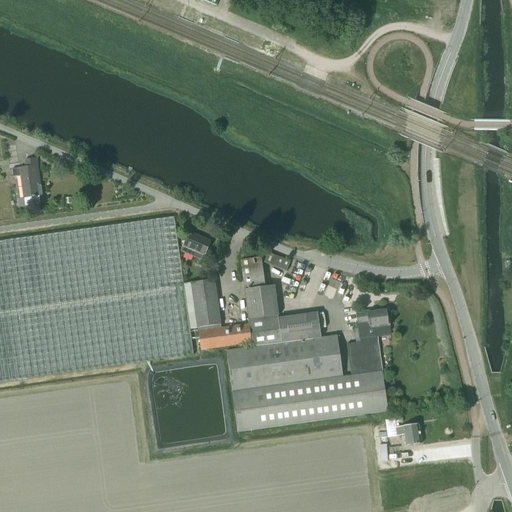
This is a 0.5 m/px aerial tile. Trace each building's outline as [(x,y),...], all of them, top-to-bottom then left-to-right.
[(24,199),(42,196),(36,159),(25,160),(26,167),(12,169),(13,177),(20,176),(24,199)] [(0,382),(193,355),(190,329),(183,284),(174,217),(0,241),(0,382)] [(204,256),(211,241),(189,232),(182,247),(204,256)] [(290,261),(289,261),(268,252),(264,263),(286,272),(290,261)] [(244,290),(265,287),(261,257),(240,260),(244,290)] [(183,284),(190,329),(197,328),(221,325),(214,280),(190,283),(183,284)] [(252,348),(321,338),(317,313),(278,318),(278,316),(274,286),(265,287),(244,290),(249,320),(248,320),(248,325),(251,343),(251,348),(252,348)] [(347,344),(351,376),(382,372),(378,337),(391,335),(389,324),(387,324),(386,310),(364,313),(363,311),(356,312),(360,342),(347,344)] [(200,350),(251,343),(248,325),(198,332),(200,350)] [(251,348),(226,351),(227,356),(237,432),(388,412),(382,372),(351,376),(343,377),(337,336),(324,338),(321,338),(252,348),(251,348)] [(400,418),(385,420),(388,437),(405,435),(406,446),(421,444),(418,424),(404,426),(396,427),(396,423),(400,423),(400,418)]
